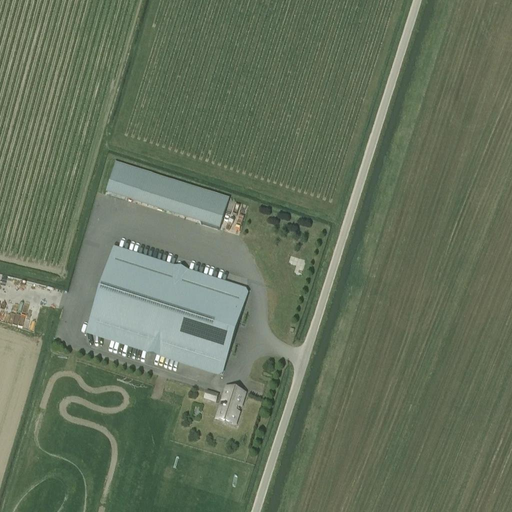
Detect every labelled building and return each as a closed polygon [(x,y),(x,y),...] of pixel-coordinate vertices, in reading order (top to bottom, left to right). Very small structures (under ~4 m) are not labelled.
[(103,198),(219,229),(227,197),(111,166),(103,198)] [(222,381),(249,294),(112,250),(84,337),(222,381)] [(37,287),(37,307),(61,307),(61,287),(37,287)] [(154,384),(163,388),(167,381),(158,377),(154,384)] [(265,399),(238,391),(232,411),(246,415),(244,423),(237,421),(232,438),(253,445),(258,428),(254,426),(256,418),(259,418),(265,399)] [(180,404),(183,397),(174,394),(172,401),(180,404)]
